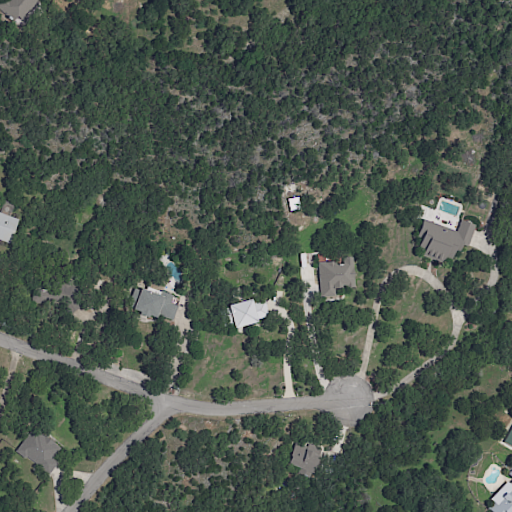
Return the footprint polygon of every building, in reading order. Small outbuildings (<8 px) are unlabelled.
[(18,219),(0,213),(0,241),(10,244),(18,219)] [(476,225),(461,220),(457,231),(423,219),(416,238),(420,240),(417,251),(454,264),(461,244),(468,247),(476,225)] [(354,288),(352,257),(340,257),(341,262),(317,263),(319,299),(336,298),(335,289),(354,288)] [(170,304),(173,296),(141,285),(133,310),(172,322),(177,306),(170,304)] [(235,328),(269,318),(264,301),(253,304),(251,298),(228,305),(235,328)] [(511,426),(503,442),(511,447),(511,426)] [(46,474),(62,450),(30,428),(14,452),(46,474)] [(315,473),(321,449),(307,445),(306,447),(294,444),(288,466),(315,473)] [(511,511),(511,470),(508,475),(511,478),(491,500),(494,503),(488,510),(490,511),(511,511)]
